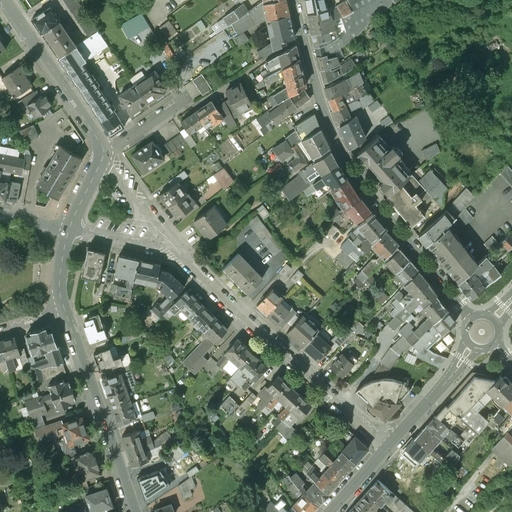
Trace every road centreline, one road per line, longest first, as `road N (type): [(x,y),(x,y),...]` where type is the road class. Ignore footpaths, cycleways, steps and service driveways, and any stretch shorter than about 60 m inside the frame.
road 1 (tertiary): [(470,319),(337,145),(294,0)]
road 2 (residential): [(160,238),(389,444)]
road 3 (secondary): [(65,313),(134,511)]
road 4 (secondary): [(4,0),(103,148)]
road 5 (tertiary): [(389,444),(471,346)]
